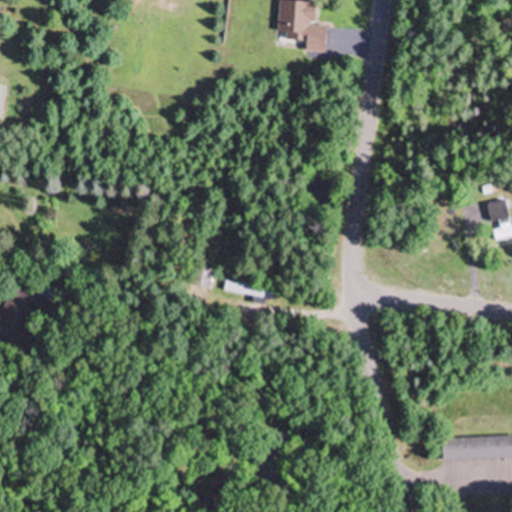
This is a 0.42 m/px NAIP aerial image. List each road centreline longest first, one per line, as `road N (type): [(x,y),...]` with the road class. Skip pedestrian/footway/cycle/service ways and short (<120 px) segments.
road 1 (residential): [(352,294),(0,226)]
road 2 (residential): [(352,294),(353,219),(380,0)]
road 3 (residential): [(352,294),(401,511)]
road 4 (residential): [(352,294),(511,313)]
